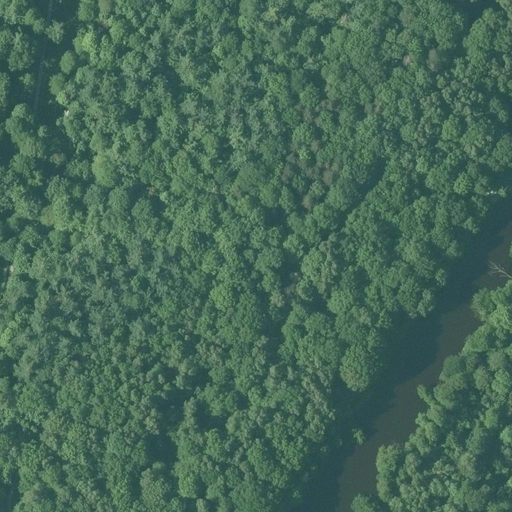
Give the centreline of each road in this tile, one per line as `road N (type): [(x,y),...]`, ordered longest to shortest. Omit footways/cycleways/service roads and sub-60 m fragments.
road 1 (track): [(266,511),(511,147)]
road 2 (track): [(0,405),(162,511)]
road 3 (track): [(511,395),(467,511)]
